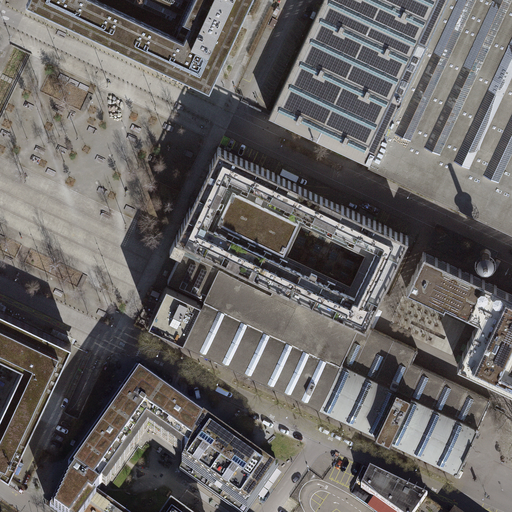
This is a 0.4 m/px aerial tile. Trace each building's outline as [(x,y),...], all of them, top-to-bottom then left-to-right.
[(118,43),(209,86),(240,19),(249,0),(27,0),(27,1),(118,43)] [(511,0),(322,0),(269,114),(269,115),(511,229),(511,0)] [(359,322),(366,325),(370,318),(382,292),(409,236),(382,223),(259,166),(219,146),(170,249),(174,251),(180,254),(168,280),(206,298),(341,362),(359,322)] [(511,389),(511,293),(424,252),(407,288),(444,306),(446,303),(479,319),(458,364),(511,389)] [(155,306),(149,320),(185,338),(201,303),(199,303),(201,299),(166,283),(155,306)] [(366,325),(359,322),(341,362),(206,298),(203,304),(201,303),(185,338),(187,339),(186,340),(184,339),(183,342),(185,343),(186,341),(348,418),(358,423),(408,446),(456,469),(455,471),(457,472),(458,470),(459,471),(460,469),(459,468),(459,467),(463,457),(464,458),(465,455),(463,454),(466,447),(469,441),(471,442),(472,439),(476,429),(477,429),(479,429),(480,427),(478,426),(479,425),(478,424),(490,400),(491,401),(492,400),(491,399),(491,398),(490,397),(489,399),(411,362),(417,350),(418,351),(418,349),(417,349),(418,348),(417,348),(416,349),(366,325)] [(0,354),(22,365),(40,328),(0,309),(0,354)] [(40,328),(22,365),(0,412),(0,469),(9,475),(71,343),(56,336),(40,328)] [(175,414),(184,402),(148,376),(137,370),(119,395),(117,398),(130,407),(127,410),(146,423),(147,421),(159,430),(172,412),(175,414)] [(92,433),(90,437),(102,446),(100,449),(118,462),(146,423),(127,410),(130,407),(117,398),(92,433)] [(187,404),(184,402),(175,414),(172,412),(159,430),(189,451),(206,417),(187,404)] [(248,511),(279,469),(206,417),(189,451),(180,472),(236,511),(248,511)] [(68,467),(71,469),(71,468),(99,488),(118,462),(100,449),(102,446),(90,437),(71,463),(68,467)] [(370,470),(364,467),(356,482),(363,485),(370,470)] [(97,492),(99,488),(71,468),(71,469),(64,478),(65,478),(62,482),(63,482),(61,485),(61,486),(59,489),(59,490),(57,493),(58,493),(55,497),(56,497),(54,500),(54,501),(52,504),(53,505),(50,508),(56,511),(86,511),(96,498),(94,496),(97,492)] [(417,492),(370,470),(363,485),(361,488),(394,511),(416,511),(426,499),(427,497),(417,492)] [(86,511),(125,511),(97,492),(94,496),(96,498),(86,511)] [(444,511),(426,499),(416,511),(444,511)]
